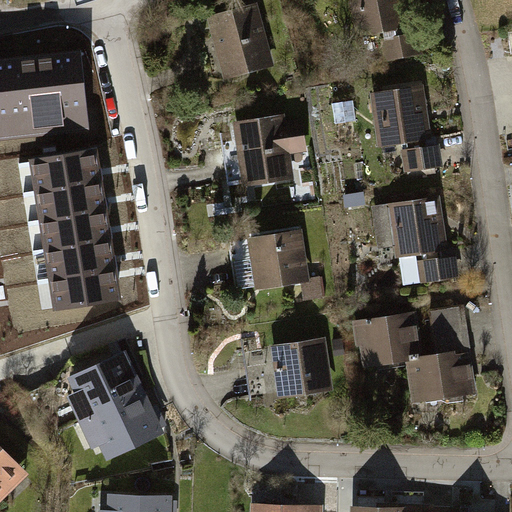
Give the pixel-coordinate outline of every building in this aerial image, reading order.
[(261,0),(250,0),(210,13),(229,73),(280,57),(261,0)] [(351,0),(360,46),(385,41),(389,67),(425,61),(421,35),(410,37),(403,0),(351,0)] [(77,59),(0,68),(0,135),(85,125),(77,59)] [(373,95),(380,151),(404,148),(408,176),(445,171),(441,143),(434,144),(426,87),(373,95)] [(287,107),(240,114),(249,177),(296,170),(293,147),(312,144),(308,114),(288,117),(287,107)] [(356,107),(334,109),(337,130),(358,127),(356,107)] [(94,152),(33,162),(58,308),(119,297),(94,152)] [(396,246),(397,259),(417,256),(421,287),(461,281),(457,255),(450,256),(441,196),(390,203),(390,206),(374,208),(379,248),(396,246)] [(307,223),(254,230),(262,285),(305,279),(307,298),(328,295),(324,271),(314,272),(307,223)] [(416,310),(354,319),(361,366),(407,360),(423,358),(416,310)] [(332,331),(277,338),(284,392),(339,384),(332,331)] [(407,360),(414,405),(477,396),(471,351),(437,356),(423,358),(407,360)] [(126,352),(72,377),(110,459),(164,434),(126,352)] [(0,508),(31,478),(0,446),(0,508)] [(169,511),(170,498),(108,496),(107,511),(169,511)]
